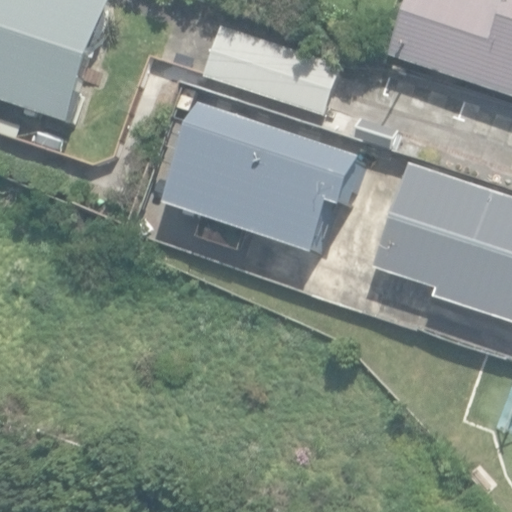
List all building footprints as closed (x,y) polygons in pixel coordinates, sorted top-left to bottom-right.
[(0,0),(0,104),(76,128),(115,0),(0,0)] [(511,6),(486,87),(511,95),(511,6)] [(214,79),(330,116),(346,67),(230,30),(214,79)] [(377,157),(209,105),(177,210),(213,221),(207,241),(253,255),(258,238),(328,259),(346,203),(361,207),(377,157)] [(445,298),(511,319),(511,196),(418,166),(384,269),(448,290),(445,298)]
